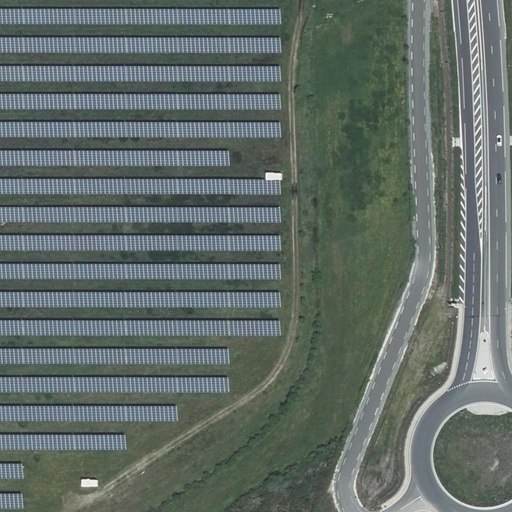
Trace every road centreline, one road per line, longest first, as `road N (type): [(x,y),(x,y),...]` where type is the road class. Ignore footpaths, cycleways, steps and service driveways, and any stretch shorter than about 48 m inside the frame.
road 1 (primary): [(462,0),(473,323),(452,399)]
road 2 (primary): [(511,392),(498,343),(488,0)]
road 3 (unknown): [(300,0),(288,117),(292,259)]
road 4 (primary): [(452,399),(422,433),(418,463),(446,511)]
